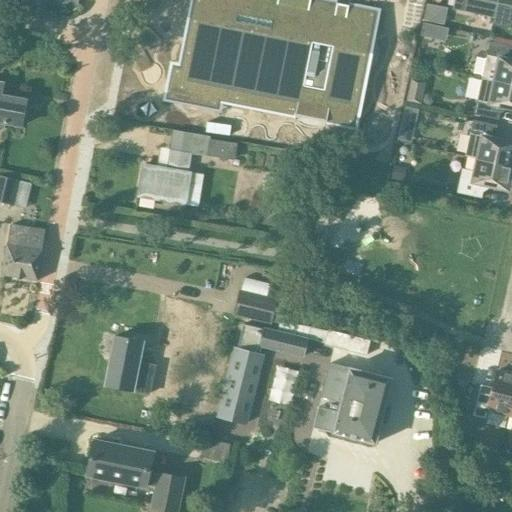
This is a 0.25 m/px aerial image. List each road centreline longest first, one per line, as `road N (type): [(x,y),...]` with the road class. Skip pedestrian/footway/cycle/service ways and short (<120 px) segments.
road 1 (residential): [(35,340),(90,37)]
road 2 (residential): [(2,511),(35,340)]
